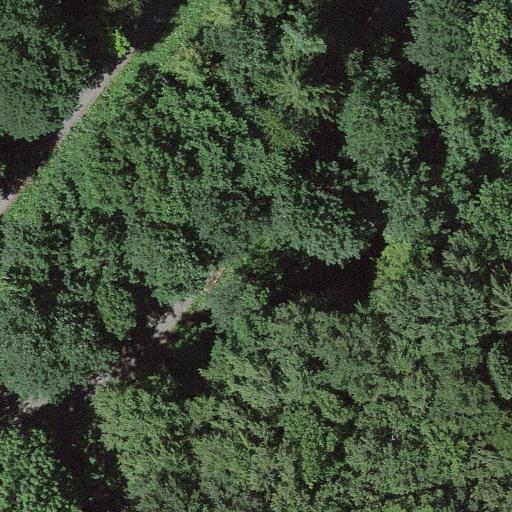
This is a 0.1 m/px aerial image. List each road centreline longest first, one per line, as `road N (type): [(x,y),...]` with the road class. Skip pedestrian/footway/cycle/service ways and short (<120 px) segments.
road 1 (track): [(0,397),(57,410),(119,383),(398,0)]
road 2 (track): [(170,0),(71,109),(0,205)]
